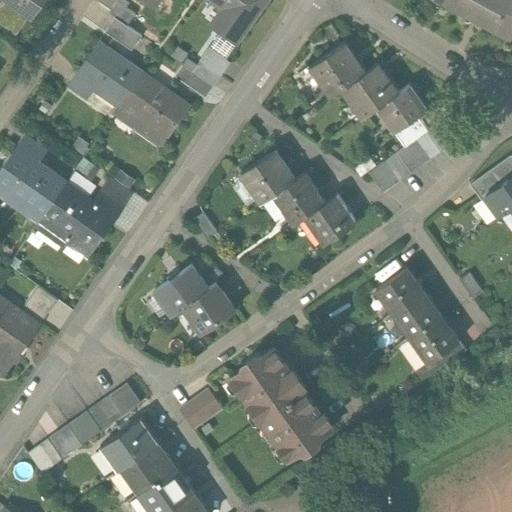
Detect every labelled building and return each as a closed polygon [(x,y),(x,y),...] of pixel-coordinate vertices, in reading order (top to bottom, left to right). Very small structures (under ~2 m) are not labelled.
[(42,0),(7,0),(8,0),(0,12),(0,23),(16,34),(29,15),(31,16),(42,0)] [(116,19),(127,27),(135,15),(126,9),(130,4),(124,0),(118,0),(109,14),(116,19)] [(266,0),(209,0),(221,8),(209,26),(235,44),(266,0)] [(511,0),(442,0),(441,3),(510,40),(511,36),(511,0)] [(127,27),(116,19),(107,33),(133,51),(143,38),(127,27)] [(346,41),(309,67),(330,97),(342,88),(367,71),(346,41)] [(118,54),(100,42),(79,73),(77,72),(76,73),(95,87),(121,105),(143,73),(117,55),(118,54)] [(214,42),(208,50),(223,60),(229,52),(214,42)] [(171,58),(181,65),(188,55),(178,48),(171,58)] [(208,50),(199,63),(218,76),(228,63),(223,60),(208,50)] [(188,55),(181,65),(192,73),(199,63),(188,55)] [(199,63),(192,73),(212,86),(218,76),(199,63)] [(367,71),(342,88),(363,117),(379,107),(399,92),(378,63),(367,71)] [(185,83),(192,73),(181,65),(174,75),(185,83)] [(95,87),(76,73),(69,84),(88,97),(95,87)] [(168,91),(143,73),(121,105),(120,105),(166,137),(187,106),(167,92),(168,91)] [(212,86),(192,73),(185,83),(204,97),(212,86)] [(399,92),(379,107),(396,130),(417,115),(427,108),(426,106),(411,84),(399,92)] [(427,108),(417,115),(428,130),(436,125),(445,118),(451,114),(439,97),(426,106),(427,108)] [(428,130),(417,115),(396,130),(406,146),(416,139),(426,132),(428,130)] [(436,125),(449,144),(459,137),(445,118),(436,125)] [(436,125),(428,130),(426,132),(439,151),(449,144),(436,125)] [(429,158),(439,151),(426,132),(416,139),(429,158)] [(24,137),(17,147),(39,162),(45,152),(24,137)] [(72,147),(82,154),(89,144),(78,137),(72,147)] [(420,165),(429,158),(416,139),(406,146),(420,165)] [(410,172),(420,165),(406,146),(396,153),(410,172)] [(39,162),(17,147),(0,171),(0,194),(38,222),(67,182),(39,162)] [(277,192),(295,179),(275,150),(243,173),(263,202),(277,192)] [(400,179),(410,172),(396,153),(386,160),(400,179)] [(486,195),(511,176),(511,156),(511,155),(470,184),(481,200),(486,196),(486,195)] [(368,173),(377,167),(369,156),(354,167),(361,178),(368,173)] [(84,157),(76,168),(93,180),(101,169),(84,157)] [(390,186),(400,179),(386,160),(377,167),(390,186)] [(390,186),(377,167),(368,173),(381,192),(390,186)] [(121,169),(115,178),(130,189),(136,180),(121,169)] [(294,224),(309,213),(328,200),(307,171),(295,179),(277,192),(288,208),(285,210),(294,224)] [(511,176),(486,195),(486,196),(500,216),(511,207),(511,176)] [(132,193),(111,178),(95,201),(107,210),(116,217),(132,193)] [(95,201),(67,182),(38,222),(36,225),(63,246),(67,241),(88,256),(111,224),(102,218),(107,210),(95,201)] [(285,210),(288,208),(277,192),(263,202),(274,218),(285,210)] [(338,193),(328,200),(309,213),(327,239),(324,241),(325,243),(357,220),(338,193)] [(511,231),(511,207),(500,216),(511,232),(511,231)] [(203,214),(193,221),(207,241),(217,234),(203,214)] [(173,313),(184,306),(208,289),(192,267),(158,291),(173,313)] [(376,289),(393,313),(423,292),(406,268),(376,289)] [(468,273),(459,280),(473,299),(482,292),(468,273)] [(214,284),(208,289),(184,306),(202,332),(234,310),(222,294),(221,295),(214,284)] [(37,286),(24,305),(43,318),(56,300),(37,286)] [(393,313),(411,338),(441,316),(423,292),(393,313)] [(38,326),(0,299),(0,346),(16,358),(38,326)] [(458,341),(441,316),(411,338),(428,362),(441,353),(458,341)] [(428,362),(411,338),(399,346),(416,371),(428,362)] [(0,373),(3,375),(16,358),(0,346),(0,373)] [(306,392),(273,346),(262,355),(256,354),(243,363),(242,369),(230,378),(262,423),(306,392)] [(428,362),(416,371),(423,380),(448,363),(441,353),(428,362)] [(117,391),(130,410),(140,404),(126,384),(117,391)] [(221,408),(208,390),(179,410),(192,429),(221,408)] [(107,398),(121,417),(130,410),(117,391),(107,398)] [(332,429),(306,392),(262,423),(288,460),(301,451),(307,452),(319,443),(320,437),(332,429)] [(97,405),(111,424),(121,417),(107,398),(97,405)] [(88,412),(101,431),(111,424),(97,405),(88,412)] [(78,419),(91,438),(101,431),(88,412),(78,419)] [(122,468),(158,442),(141,418),(101,447),(118,470),(122,468)] [(68,426),(81,445),(91,438),(78,419),(68,426)] [(68,426),(58,433),(72,452),(81,445),(68,426)] [(58,433),(48,440),(62,459),(72,452),(58,433)] [(48,440),(38,447),(52,466),(62,459),(48,440)] [(175,467),(158,442),(122,468),(139,492),(175,467)] [(38,447),(29,453),(42,473),(52,466),(38,447)] [(163,511),(193,491),(175,467),(139,492),(153,511),(163,511)] [(207,511),(193,491),(163,511),(207,511)]
